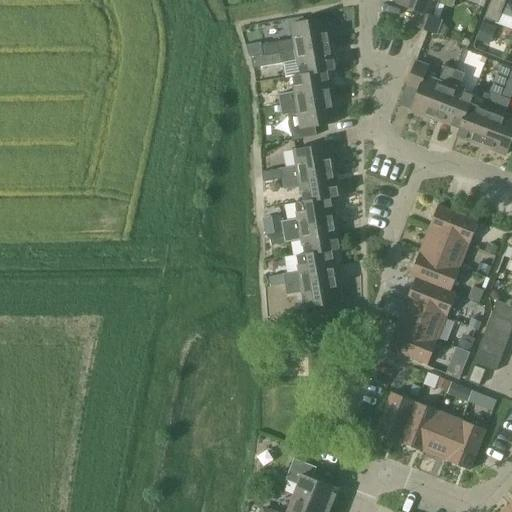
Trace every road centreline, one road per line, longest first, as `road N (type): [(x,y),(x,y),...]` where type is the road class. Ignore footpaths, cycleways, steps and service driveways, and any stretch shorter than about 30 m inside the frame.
road 1 (residential): [(427,155),(384,137),(379,64),(366,55),(369,0)]
road 2 (residential): [(376,473),(329,449),(365,346)]
road 3 (residential): [(376,473),(478,507),(511,473)]
